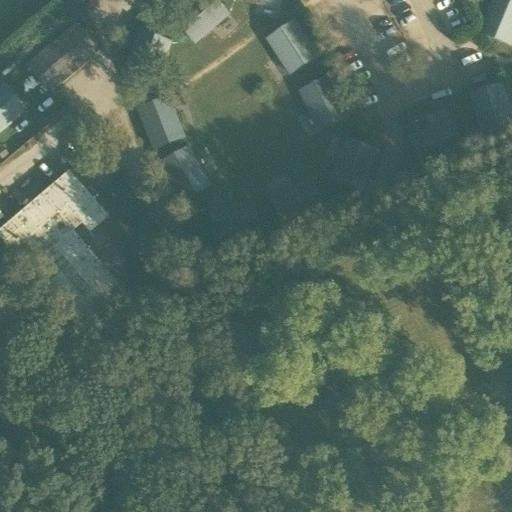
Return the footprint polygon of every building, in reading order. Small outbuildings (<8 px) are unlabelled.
[(213,0),(197,0),(175,19),(195,43),(227,16),(213,0)] [(511,44),(511,0),(492,0),(478,33),(511,47),(511,44)] [(295,21),(268,38),(291,73),(317,56),(295,21)] [(50,94),(99,53),(75,27),(28,71),(50,94)] [(137,30),(123,69),(152,80),(166,41),(137,30)] [(329,78),(301,92),(319,129),(347,115),(329,78)] [(0,130),(25,110),(4,86),(0,89),(0,130)] [(472,96),(484,136),(511,127),(511,120),(502,87),(472,96)] [(139,110),(155,149),(184,138),(169,99),(139,110)] [(407,138),(419,167),(457,152),(446,123),(407,138)] [(373,150),(344,140),(330,179),(360,189),(373,150)] [(209,186),(189,149),(161,164),(181,201),(209,186)] [(0,235),(86,336),(132,297),(77,233),(86,225),(94,234),(112,218),(73,173),(0,235)] [(310,176),(271,191),(282,221),(321,205),(310,176)] [(253,201),(211,205),(214,237),(256,233),(253,201)]
